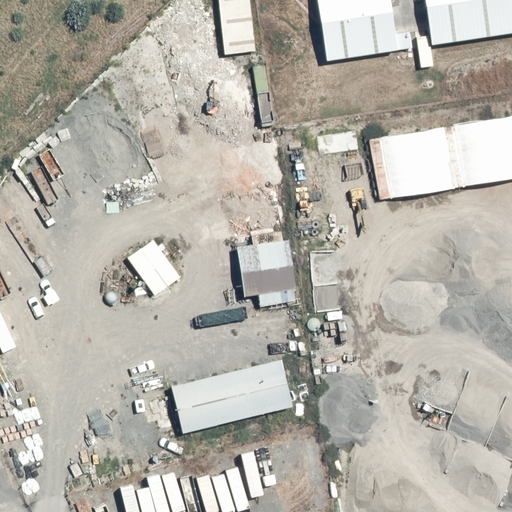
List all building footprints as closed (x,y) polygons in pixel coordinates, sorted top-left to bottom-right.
[(392,0),(316,0),(326,63),(400,53),(392,0)] [(511,0),(428,0),(436,48),(511,36),(511,0)] [(511,116),(380,140),(391,201),(511,179),(511,116)] [(150,236),(125,256),(134,267),(155,292),(167,282),(180,271),(150,236)] [(289,242),(237,248),(243,298),(295,291),(289,242)] [(465,312),(468,276),(384,269),(378,349),(424,352),(425,334),(446,336),(448,311),(465,312)] [(282,360),(172,388),(185,436),(294,408),(282,360)]
